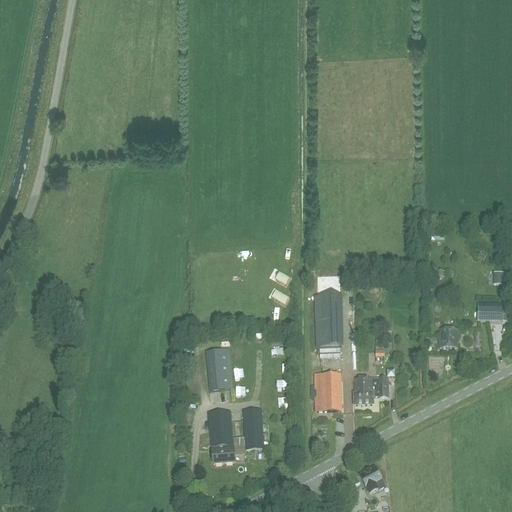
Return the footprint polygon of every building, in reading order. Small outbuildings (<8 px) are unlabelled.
[(502,324),(503,305),(479,304),(479,324),(502,324)] [(439,351),(457,351),(457,333),(441,332),(441,339),(440,339),(439,351)] [(385,403),(385,382),(389,381),(388,363),(385,363),(385,351),(384,351),(384,348),(376,348),(376,352),(374,352),(375,382),(356,382),(357,407),(372,407),(372,403),(385,403)] [(205,352),(209,393),(233,391),(229,350),(205,352)] [(317,377),(317,379),(316,379),(317,415),(342,414),(342,376),(317,377)] [(243,414),(245,453),(265,451),(262,413),(243,414)] [(208,415),(211,449),(214,449),(214,454),(212,454),(213,467),(235,466),(233,448),(234,448),(231,414),(208,415)] [(376,472),(361,479),(366,490),(367,489),(370,496),(378,492),(374,485),(381,482),(376,472)]
